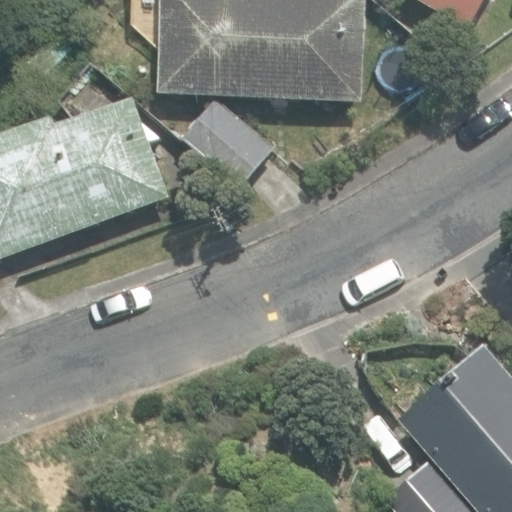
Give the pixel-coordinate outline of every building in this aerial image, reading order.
[(167,0),(164,96),(366,104),(369,0),(167,0)] [(418,0),(472,30),(489,0),(418,0)] [(0,262),(172,198),(135,101),(59,129),(56,121),(0,141),(0,262)] [(186,141),(243,190),(277,150),(220,101),(186,141)] [(405,422),(482,511),(511,511),(511,375),(490,350),(405,422)] [(389,502),(398,511),(473,511),(433,464),(389,502)]
